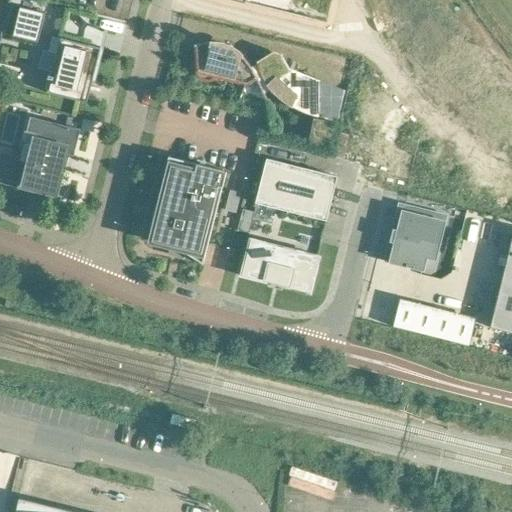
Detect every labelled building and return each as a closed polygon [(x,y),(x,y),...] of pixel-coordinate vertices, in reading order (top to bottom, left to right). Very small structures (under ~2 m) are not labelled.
[(272,0),(271,8),(278,10),(281,0),(272,0)] [(13,36),(38,43),(45,14),(20,8),(13,36)] [(46,93),(81,101),(87,103),(92,81),(95,81),(97,73),(101,55),(99,54),(100,49),(52,37),(48,52),(59,54),(53,77),(48,76),(47,79),(52,80),(49,91),(47,90),(46,93)] [(274,52),(258,62),(260,67),(258,62),(256,62),(257,64),(258,67),(259,69),(254,71),(250,66),(245,60),(241,55),(238,52),(236,50),(233,48),(230,47),(227,45),(223,44),(222,44),(221,44),(220,44),(220,45),(219,45),(215,45),(213,44),(214,43),(213,43),(208,43),(203,43),(199,44),(194,45),(194,47),(196,47),(198,65),(197,68),(197,72),(199,76),(201,78),(205,80),(209,80),(213,78),(215,77),(246,83),(256,79),(263,95),(265,94),(263,90),(269,87),(274,93),(279,98),(285,102),(292,107),(298,110),(304,113),(311,115),(318,117),(319,115),(318,115),(317,79),(302,73),(300,78),(284,71),(287,67),(279,53),(274,52)] [(27,131),(36,134),(29,164),(0,156),(0,183),(17,188),(17,189),(58,199),(64,172),(59,171),(64,154),(73,156),(80,130),(30,117),(27,131)] [(349,136),(346,149),(356,151),(359,139),(349,136)] [(168,157),(150,229),(155,230),(152,240),(151,240),(150,242),(169,246),(183,249),(183,252),(203,265),(226,172),(168,157)] [(337,177),(266,159),(255,204),(326,221),(337,177)] [(230,191),(224,213),(235,215),(240,194),(230,191)] [(390,243),(386,261),(406,265),(406,267),(413,269),(413,267),(422,269),(425,256),(436,259),(436,257),(426,255),(431,232),(440,234),(444,217),(404,207),(398,230),(392,229),(389,243),(390,243)] [(241,212),(236,231),(248,234),(253,215),(241,212)] [(511,235),(489,328),(511,333),(511,235)] [(311,294),(320,257),(250,239),(241,276),(267,283),(268,280),(285,284),(285,287),(311,294)] [(72,511),(19,499),(15,511),(72,511)]
